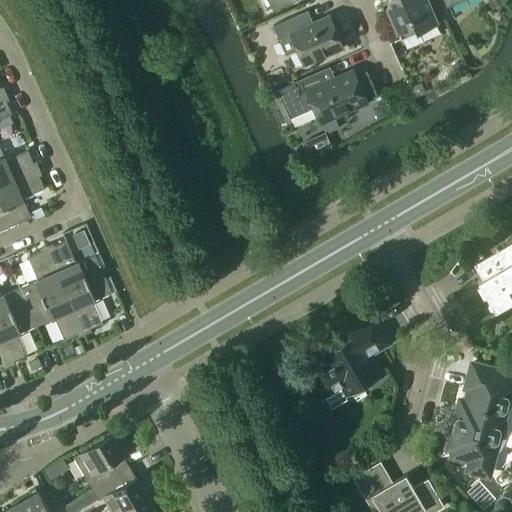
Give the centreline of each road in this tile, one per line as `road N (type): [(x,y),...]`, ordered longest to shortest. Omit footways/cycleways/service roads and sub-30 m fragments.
road 1 (residential): [(136,369),(377,231)]
road 2 (residential): [(0,240),(81,205),(0,35)]
road 3 (residential): [(377,231),(424,314),(410,430)]
road 4 (residential): [(136,369),(216,511)]
road 5 (residential): [(377,231),(511,154)]
road 6 (residential): [(0,431),(78,406),(136,369)]
